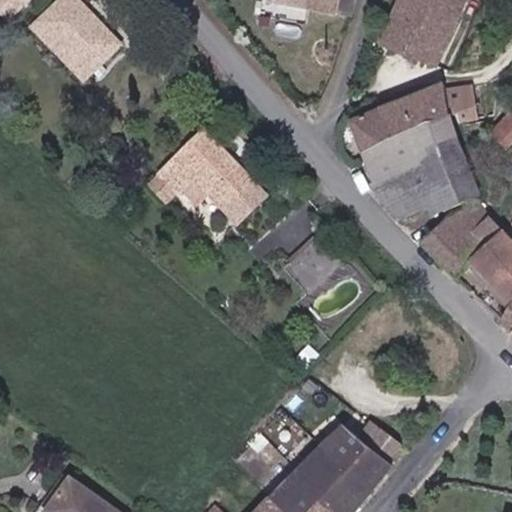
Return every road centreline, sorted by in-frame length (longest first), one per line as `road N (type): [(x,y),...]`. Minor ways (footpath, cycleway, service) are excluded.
road 1 (unclassified): [(323,157),(509,351)]
road 2 (unclassified): [(182,0),(323,157)]
road 3 (unclassified): [(378,511),(509,351)]
road 4 (unclassified): [(369,0),(323,157)]
